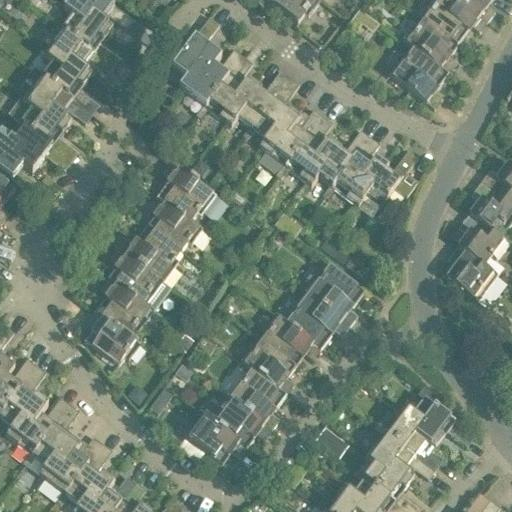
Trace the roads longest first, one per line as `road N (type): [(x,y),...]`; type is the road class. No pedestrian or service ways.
road 1 (residential): [(431,332),(363,355),(265,478),(246,490),(212,493),(170,471),(106,410),(66,362),(32,294)]
road 2 (residential): [(32,294),(28,252),(37,235),(101,164),(140,82),(177,25),(207,0)]
road 3 (residential): [(459,155),(315,73),(233,0)]
road 4 (residential): [(431,332),(421,253),(459,155)]
road 5 (residential): [(511,446),(431,332)]
